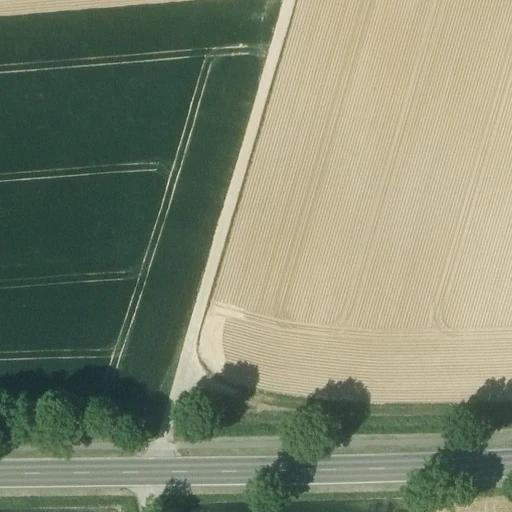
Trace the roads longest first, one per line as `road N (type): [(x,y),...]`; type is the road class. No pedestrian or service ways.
road 1 (track): [(147,511),(289,0)]
road 2 (tertiary): [(0,477),(511,465)]
road 3 (track): [(182,376),(267,412),(323,422),(511,417)]
